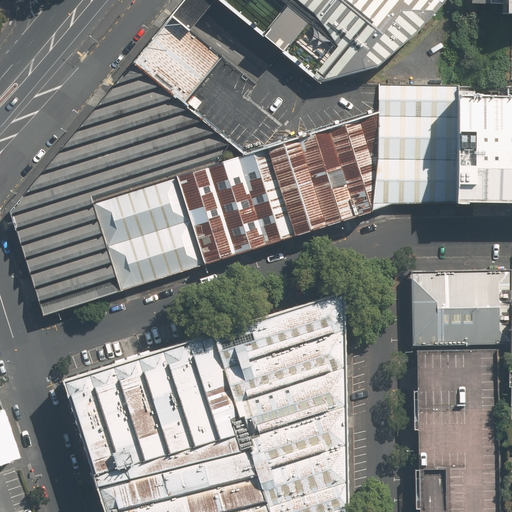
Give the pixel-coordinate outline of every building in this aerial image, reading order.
[(223,0),(321,78),(378,64),(444,0),(223,0)] [(135,59),(186,100),(221,55),(170,14),(135,59)] [(11,214),(47,311),(123,288),(94,200),(179,174),(220,161),(233,138),(186,100),(135,59),(11,214)] [(374,209),(452,201),(449,87),(381,84),(377,112),(374,209)] [(511,96),(457,96),(456,198),(511,198),(511,96)] [(377,112),(268,146),(296,234),(374,209),(377,112)] [(220,161),(179,174),(207,262),(296,234),(268,146),(220,161)] [(179,174),(94,200),(123,288),(207,262),(179,174)] [(510,341),(511,268),(501,267),(411,268),(412,343),(417,343),(496,341),(500,341),(510,341)] [(342,294),(67,378),(110,511),(311,511),(346,503),(342,294)] [(499,511),(496,341),(417,343),(419,511),(499,511)] [(0,459),(13,455),(0,416),(0,459)]
